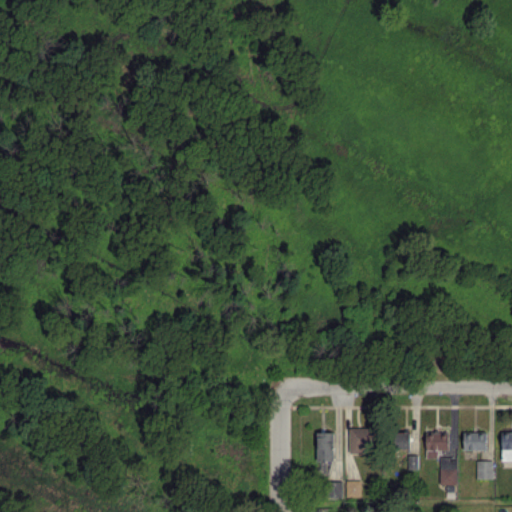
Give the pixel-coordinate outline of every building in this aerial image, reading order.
[(369,427),(349,427),(349,452),(369,453),(369,427)] [(317,459),(333,459),(333,431),(317,431),(317,459)] [(409,431),(392,431),(392,448),(410,448),(409,431)] [(448,449),(448,431),(425,432),(426,457),(438,457),(437,449),(448,449)] [(486,431),(463,431),(463,449),(486,449),(486,431)] [(511,431),(501,432),(502,459),(511,459),(511,431)] [(417,454),(407,454),(408,468),(418,468),(417,454)] [(439,483),(456,483),(456,456),(440,456),(439,483)] [(492,459),(476,460),(476,478),(492,477),(492,459)] [(346,495),(361,495),(360,479),(345,479),(346,495)] [(342,480),(327,480),(327,496),(342,496),(342,480)]
